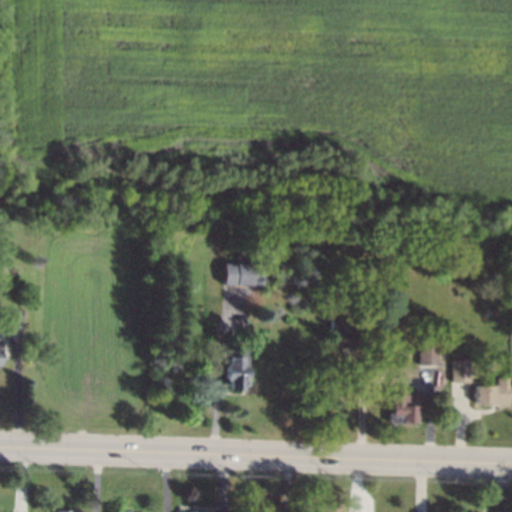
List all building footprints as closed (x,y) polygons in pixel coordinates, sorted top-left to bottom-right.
[(216,281),(217,261),(255,262),(254,283),(216,281)] [(353,345),(324,344),(325,315),(354,316),(353,345)] [(237,391),(220,391),(221,354),(224,355),(225,340),(242,340),(241,381),(238,381),(237,391)] [(418,365),(437,365),(437,347),(419,346),(418,365)] [(429,372),(415,372),(415,356),(429,357),(429,372)] [(465,382),(445,382),(446,358),(466,359),(465,382)] [(505,404),(471,402),(472,382),(491,383),(492,376),(506,376),(505,404)] [(413,423),(384,422),(385,389),(403,390),(402,403),(414,403),(413,423)]
